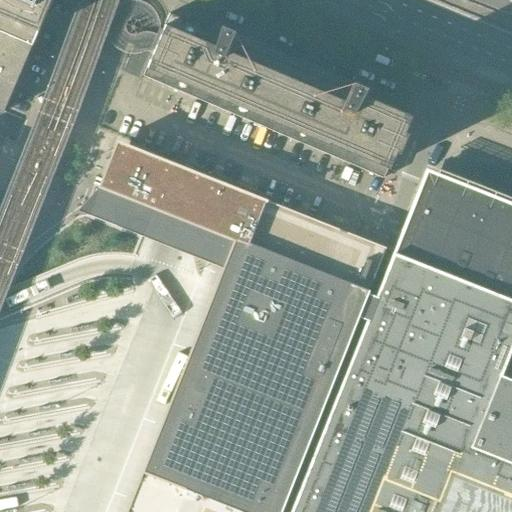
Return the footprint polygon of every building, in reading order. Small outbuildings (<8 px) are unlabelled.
[(0,0),(0,111),(3,112),(50,0),(0,0)] [(217,34),(171,14),(169,14),(162,30),(159,29),(154,40),(150,48),(153,50),(142,76),(382,178),(394,152),(396,153),(398,148),(396,147),(409,116),(361,95),(365,88),(352,82),(348,90),(229,39),(233,31),(219,26),(217,34)] [(363,303),(387,240),(263,191),(255,188),(116,133),(114,139),(114,141),(96,198),(91,196),(84,215),(81,221),(162,253),(219,276),(220,276),(126,511),(279,511),(353,326),(363,303)] [(511,511),(511,199),(427,167),(401,235),(391,260),(381,286),(371,312),(360,339),(350,365),(341,390),(331,416),(321,442),(311,468),(301,493),(293,511),(511,511)] [(3,341),(24,349),(33,326),(11,318),(3,341)]
